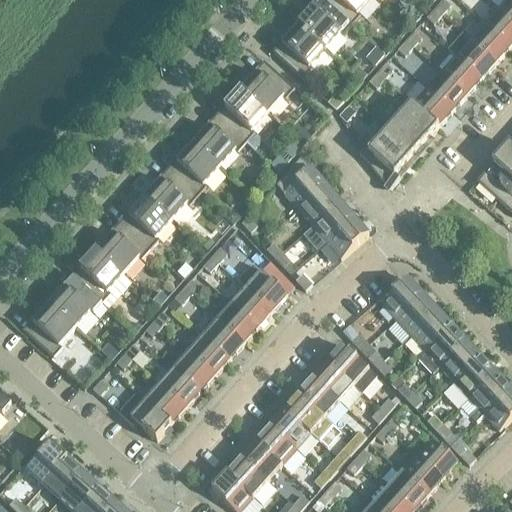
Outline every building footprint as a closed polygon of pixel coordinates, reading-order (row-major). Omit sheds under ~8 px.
[(372,0),(321,0),(321,1),(352,28),(360,19),(358,17),(372,0)] [(511,0),(509,0),(500,11),(511,22),(511,0)] [(352,28),(321,1),(297,27),(326,52),(341,35),(344,38),(352,28)] [(442,18),(450,9),(443,2),(435,11),(442,18)] [(442,18),(435,11),(427,21),(433,27),(442,18)] [(511,22),(500,11),(495,17),(485,27),(510,50),(511,47),(511,22)] [(326,52),(297,27),(273,55),(303,83),(312,72),(310,70),(326,52)] [(485,27),(478,35),(471,43),(496,66),(510,50),(485,27)] [(413,50),(421,41),(415,35),(406,44),(413,50)] [(496,66),(471,43),(463,36),(448,52),(456,59),(481,82),(496,66)] [(413,50),(406,44),(398,53),(405,59),(413,50)] [(456,59),(445,72),(442,75),(467,98),(481,82),(456,59)] [(295,92),(266,66),(252,82),(250,80),(240,92),(268,117),(284,100),(286,102),(295,92)] [(384,82),(393,73),(386,67),(377,76),(384,82)] [(442,75),(429,90),(428,91),(453,114),(467,98),(442,75)] [(384,82),(377,76),(369,85),(376,91),(384,82)] [(428,91),(413,108),(438,130),(453,114),(428,91)] [(268,117),(240,92),(231,104),(232,106),(218,121),(246,146),(254,137),(252,135),(268,117)] [(413,108),(406,102),(389,121),(421,149),(438,130),(413,108)] [(246,146),(218,121),(205,136),(203,134),(193,146),(220,171),(235,153),(238,155),(246,146)] [(421,149),(389,121),(373,139),(405,167),(421,149)] [(405,167),(373,139),(359,154),(387,188),(405,167)] [(220,171),(193,146),(182,157),(184,159),(170,174),(198,200),(206,190),(204,188),(220,171)] [(511,150),(510,149),(479,185),(511,215),(511,150)] [(326,189),(301,160),(277,188),(299,213),(326,189)] [(198,200),(170,174),(156,190),(155,188),(144,199),(172,224),(187,207),(190,209),(198,200)] [(326,189),(299,213),(313,229),(340,205),(326,189)] [(172,224),(144,199),(134,211),(136,213),(122,228),(150,253),(158,244),(156,242),(172,224)] [(340,205),(313,229),(327,246),(355,222),(340,205)] [(242,226),(251,236),(258,229),(249,220),(242,226)] [(355,222),(327,246),(342,263),(369,238),(355,222)] [(150,253),(122,228),(108,243),(106,241),(96,253),(124,278),(140,260),(142,262),(150,253)] [(274,246),(267,253),(275,262),(283,256),(274,246)] [(227,257),(220,251),(212,260),(219,267),(227,257)] [(124,278),(96,253),(85,264),(87,266),(74,281),(102,307),(111,297),(108,295),(124,278)] [(283,256),(275,262),(284,271),(291,265),(283,256)] [(219,267),(212,260),(203,269),(211,276),(219,267)] [(262,275),(247,292),(273,315),(288,299),(262,275)] [(304,278),(297,284),(306,294),(313,287),(304,278)] [(102,307),(74,281),(60,296),(58,295),(48,306),(76,332),(92,314),(94,316),(102,307)] [(393,320),(396,323),(423,298),(408,282),(381,307),(384,311),(380,315),(389,324),(393,320)] [(183,292),(190,299),(198,289),(191,283),(183,292)] [(183,292),(174,302),(182,308),(190,299),(183,292)] [(247,292),(232,308),(258,331),(273,315),(247,292)] [(423,298),(396,323),(411,339),(438,314),(423,298)] [(258,331),(232,308),(225,301),(210,317),(218,324),(244,347),(258,331)] [(76,332),(48,306),(37,318),(39,319),(25,335),(54,361),(63,351),(60,349),(76,332)] [(438,314),(411,339),(425,355),(452,330),(438,314)] [(154,325),(161,331),(169,322),(162,315),(154,325)] [(218,324),(203,340),(230,363),(244,347),(218,324)] [(154,325),(146,334),(153,340),(161,331),(154,325)] [(343,335),(352,344),(359,338),(350,328),(343,335)] [(433,377),(440,371),(467,346),(452,330),(425,355),(418,362),(433,377)] [(203,340),(189,356),(215,380),(230,363),(203,340)] [(467,346),(440,371),(455,386),(482,361),(467,346)] [(125,357),(132,363),(141,354),(134,347),(125,357)] [(343,349),(329,365),(355,389),(363,396),(377,380),(369,372),(343,349)] [(375,355),(368,361),(377,371),(384,364),(375,355)] [(189,356),(175,372),(201,396),(215,380),(189,356)] [(125,357),(117,366),(124,372),(132,363),(125,357)] [(482,361),(455,386),(470,402),(497,377),(482,361)] [(384,364),(377,371),(385,380),(392,373),(384,364)] [(355,389),(329,365),(314,381),(340,405),(355,389)] [(175,372),(160,388),(186,412),(201,396),(175,372)] [(497,377),(470,402),(484,418),(511,393),(497,377)] [(340,405),(314,381),(300,397),(326,421),(340,405)] [(93,393),(100,399),(108,390),(101,383),(93,393)] [(405,386),(398,393),(406,402),(413,396),(405,386)] [(160,388),(146,404),(172,428),(186,412),(160,388)] [(511,393),(484,418),(500,434),(511,422),(511,393)] [(0,415),(3,417),(12,408),(0,396),(0,415)] [(413,396),(406,402),(415,411),(422,405),(413,396)] [(326,421),(300,397),(285,413),(311,437),(326,421)] [(387,418),(398,407),(390,400),(380,412),(387,418)] [(157,444),(172,428),(146,404),(144,407),(139,403),(129,413),(134,418),(131,421),(157,444)] [(387,418),(380,412),(374,419),(381,425),(387,418)] [(311,437),(285,413),(271,429),(297,453),(311,437)] [(434,418),(427,424),(436,434),(443,427),(434,418)] [(401,426),(394,420),(385,430),(392,437),(401,426)] [(443,427),(436,434),(444,442),(451,436),(443,427)] [(297,453),(271,429),(256,446),(283,469),(297,453)] [(392,437),(385,430),(377,438),(384,445),(392,437)] [(359,450),(369,439),(362,433),(352,444),(359,450)] [(432,443),(417,459),(443,483),(458,466),(432,443)] [(359,450),(352,444),(345,451),(352,458),(359,450)] [(283,469),(256,446),(242,462),(268,485),(283,469)] [(28,473),(44,488),(68,462),(51,447),(28,473)] [(372,458),(365,452),(356,463),(363,469),(372,458)] [(469,468),(476,462),(467,453),(460,459),(469,468)] [(417,459),(403,476),(429,499),(443,483),(417,459)] [(68,462),(44,488),(60,503),(84,477),(68,462)] [(268,485),(242,462),(228,478),(254,501),(268,485)] [(363,469),(356,463),(349,471),(356,477),(363,469)] [(330,482),(340,471),(333,465),(323,476),(330,482)] [(330,482),(323,476),(316,484),(323,490),(330,482)] [(403,476),(388,492),(410,511),(416,511),(429,499),(403,476)] [(84,477),(60,503),(70,511),(81,511),(100,491),(84,477)] [(243,511),(254,501),(228,478),(213,494),(232,511),(243,511)] [(343,490),(336,484),(327,495),(334,501),(343,490)] [(100,491),(81,511),(110,511),(116,506),(100,491)] [(410,511),(388,492),(374,508),(378,511),(410,511)] [(334,501),(327,495),(320,503),(327,509),(334,501)] [(298,511),(303,511),(311,503),(304,497),(294,508),(298,511)] [(12,498),(6,504),(13,511),(23,511),(25,509),(12,498)]
